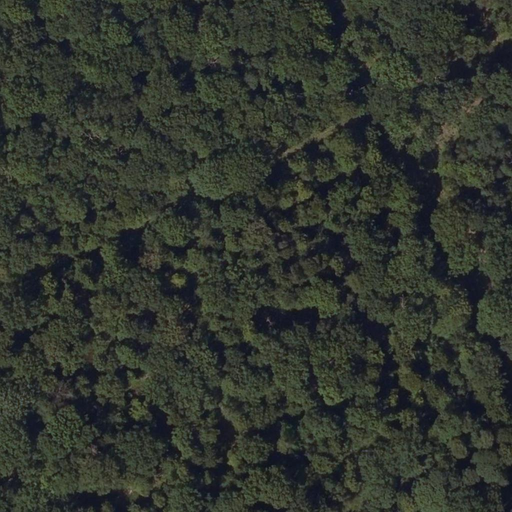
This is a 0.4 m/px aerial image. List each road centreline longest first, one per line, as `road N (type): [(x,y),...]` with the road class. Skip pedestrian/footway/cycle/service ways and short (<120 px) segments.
road 1 (track): [(0,306),(511,59)]
road 2 (track): [(511,367),(392,116)]
road 3 (track): [(336,0),(392,116)]
